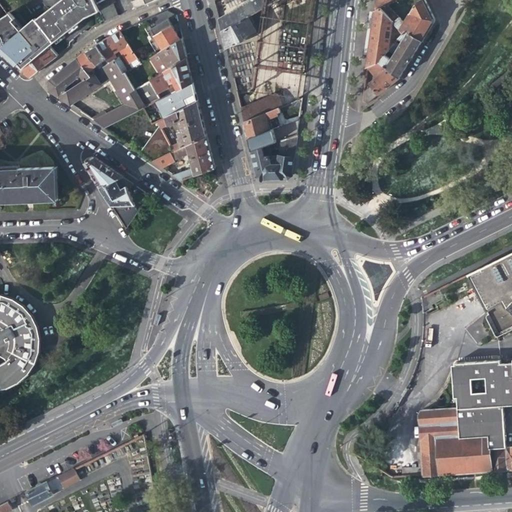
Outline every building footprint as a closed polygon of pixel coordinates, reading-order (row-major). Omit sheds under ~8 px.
[(33,59),(49,45),(64,33),(78,22),(84,17),(99,10),(97,3),(95,0),(65,0),(36,22),(34,20),(22,29),(19,32),(11,22),(15,20),(10,14),(9,15),(4,19),(0,21),(6,31),(7,32),(11,40),(10,41),(0,50),(0,49),(0,52),(8,60),(21,71),(33,59)] [(112,0),(102,0),(97,3),(99,10),(103,22),(117,16),(112,4),(114,3),(112,0)] [(130,0),(134,8),(146,3),(145,0),(130,0)] [(251,0),(217,19),(221,32),(247,18),(282,0),(251,0)] [(393,0),(376,0),(375,9),(379,7),(386,3),(393,0)] [(379,7),(399,23),(421,41),(428,30),(433,22),(433,16),(424,0),(416,0),(407,12),(405,11),(404,13),(406,14),(403,18),(386,3),(379,7)] [(399,23),(379,7),(375,9),(370,43),(367,66),(373,58),(380,49),(383,45),(390,35),(393,31),(399,23)] [(0,11),(0,13),(4,19),(9,15),(4,8),(0,11)] [(255,36),(247,18),(221,32),(225,48),(255,36)] [(150,30),(162,50),(179,40),(173,30),(167,19),(150,30)] [(19,32),(22,29),(15,20),(11,22),(19,32)] [(0,21),(0,49),(0,50),(10,41),(11,40),(7,32),(6,31),(0,21)] [(386,54),(380,49),(373,58),(399,76),(412,56),(421,41),(399,23),(393,31),(397,35),(394,38),(390,35),(383,45),(389,50),(386,54)] [(131,50),(120,31),(107,39),(96,46),(108,64),(113,60),(114,60),(111,55),(119,50),(128,64),(129,64),(132,68),(140,63),(131,50)] [(162,50),(148,58),(159,74),(160,74),(166,70),(186,57),(184,47),(181,38),(179,40),(162,50)] [(57,56),(49,45),(33,59),(21,71),(30,77),(47,63),(45,59),(48,57),(51,60),(54,58),(57,56)] [(102,62),(105,66),(108,64),(96,46),(92,48),(86,52),(96,66),(102,62)] [(93,68),(96,66),(86,52),(82,55),(77,59),(88,71),(93,68)] [(150,80),(161,99),(193,83),(189,68),(186,57),(166,70),(172,82),(174,80),(176,86),(169,90),(160,74),(159,74),(150,80)] [(371,86),(363,92),(362,101),(366,103),(383,89),(399,76),(373,58),(367,66),(367,67),(376,78),(369,84),(371,86)] [(91,75),(88,71),(77,59),(63,70),(49,81),(50,91),(59,97),(69,90),(67,87),(82,75),(85,79),(91,75)] [(135,89),(125,72),(121,74),(119,71),(113,60),(108,64),(105,66),(104,67),(111,78),(128,104),(134,113),(144,108),(146,106),(135,89)] [(105,82),(111,78),(104,67),(96,72),(91,75),(85,79),(69,90),(59,97),(70,104),(105,82)] [(195,89),(193,83),(161,99),(157,101),(164,118),(187,106),(184,98),(195,93),(195,89)] [(277,93),(240,108),(243,121),(278,107),(283,105),(277,93)] [(300,110),(302,97),(293,101),(283,105),(278,107),(280,111),(293,106),(300,110)] [(180,143),(171,147),(173,151),(186,145),(207,136),(201,113),(198,101),(187,106),(164,118),(157,121),(159,125),(161,128),(168,125),(179,121),(182,131),(178,132),(180,137),(178,138),(180,143)] [(128,104),(106,114),(114,123),(134,113),(128,104)] [(276,113),(280,111),(278,107),(243,121),(249,143),(251,151),(261,147),(273,143),(274,142),(277,141),(271,129),(277,127),(273,117),(276,115),(276,113)] [(106,114),(93,120),(104,128),(114,123),(106,114)] [(159,125),(139,152),(152,161),(170,153),(173,151),(171,147),(161,128),(159,125)] [(279,149),(278,155),(294,158),(296,144),(297,134),(280,140),(279,149)] [(192,169),(173,176),(181,181),(215,168),(214,165),(211,152),(207,136),(186,145),(188,153),(192,169)] [(170,153),(173,160),(188,153),(186,145),(173,151),(170,153)] [(263,153),(261,147),(251,151),(252,156),(256,170),(257,176),(259,177),(261,178),(273,178),(287,178),(291,174),(294,158),(278,155),(270,156),(270,152),(263,153)] [(173,160),(170,153),(152,161),(161,168),(172,162),(173,160)] [(93,177),(101,188),(116,180),(122,177),(108,167),(95,158),(94,158),(91,156),(89,157),(86,159),(84,161),(85,164),(85,165),(93,177)] [(56,200),(55,166),(0,168),(0,198),(29,197),(33,197),(43,197),(43,200),(56,200)] [(106,196),(112,205),(129,229),(139,215),(134,204),(126,187),(133,184),(122,177),(116,180),(101,188),(106,196)] [(511,251),(468,274),(486,311),(487,311),(489,314),(487,315),(486,315),(485,316),(494,335),(495,336),(497,336),(511,328),(511,251)] [(422,309),(430,304),(440,299),(436,289),(427,293),(421,297),(422,309)] [(40,352),(41,339),(38,327),(32,315),(24,306),(14,299),(2,294),(0,294),(0,389),(7,388),(19,383),(28,374),(36,364),(40,352)] [(433,309),(430,304),(422,309),(423,314),(433,309)] [(162,330),(166,316),(161,314),(157,328),(162,330)] [(420,413),(424,474),(509,468),(508,446),(505,403),(511,402),(511,357),(473,360),(457,362),(456,363),(458,406),(423,409),(420,413)] [(122,419),(112,423),(114,427),(124,422),(122,419)] [(53,493),(80,480),(74,468),(27,492),(33,504),(53,494),(53,493)] [(0,508),(1,511),(8,511),(12,510),(8,501),(0,504),(0,508)]
